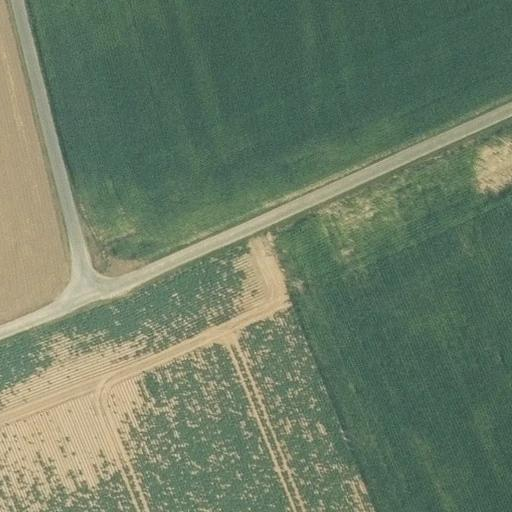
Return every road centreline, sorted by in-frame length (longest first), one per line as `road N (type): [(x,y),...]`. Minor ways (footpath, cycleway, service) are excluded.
road 1 (unclassified): [(511,109),(90,295)]
road 2 (residential): [(18,0),(90,295)]
